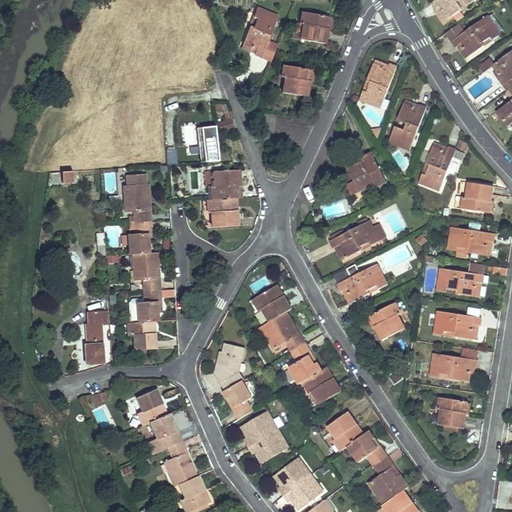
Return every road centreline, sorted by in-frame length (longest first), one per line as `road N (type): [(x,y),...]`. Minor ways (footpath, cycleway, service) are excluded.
road 1 (residential): [(267,232),(285,244),(433,475)]
road 2 (residential): [(267,232),(354,46),(373,16),(400,3)]
road 3 (residential): [(400,3),(451,94),(511,169)]
road 4 (residential): [(263,511),(230,470),(186,365)]
road 5 (residential): [(511,333),(491,465)]
road 6 (residential): [(182,239),(186,365)]
road 7 (residential): [(186,365),(63,385)]
